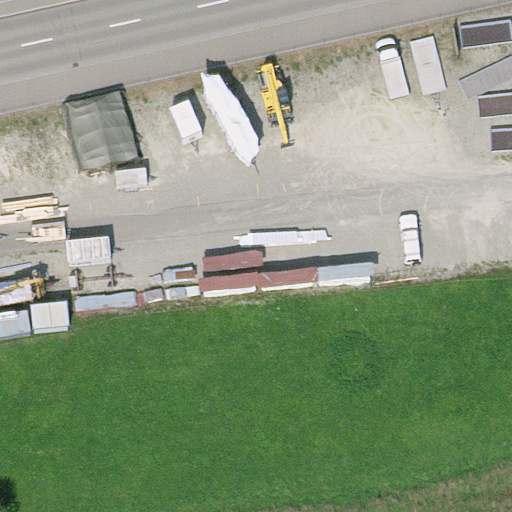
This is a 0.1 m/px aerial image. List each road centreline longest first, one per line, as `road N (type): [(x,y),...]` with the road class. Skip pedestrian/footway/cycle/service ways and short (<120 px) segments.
road 1 (residential): [(0,248),(511,193)]
road 2 (primary): [(0,53),(241,0)]
